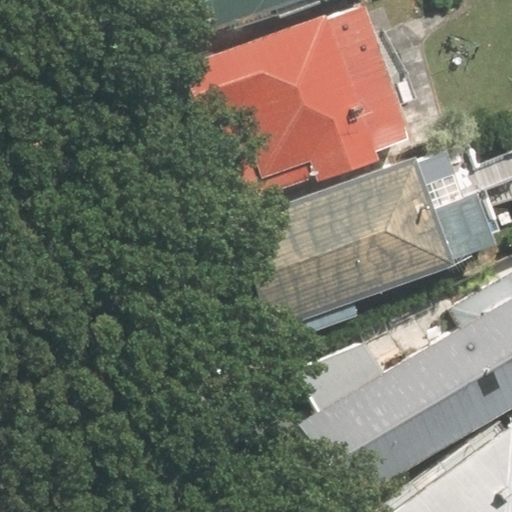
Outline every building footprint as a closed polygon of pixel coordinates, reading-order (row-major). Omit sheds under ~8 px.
[(132,0),(148,44),(272,0),(132,0)] [(307,1),(153,56),(179,130),(219,115),(246,190),(386,140),(357,59),(331,68),(307,1)] [(402,157),(211,228),(250,332),(485,245),(463,187),(420,203),(402,157)] [(511,286),(503,272),(265,418),(320,507),(511,389),(511,286)] [(511,511),(511,420),(379,511),(511,511)]
